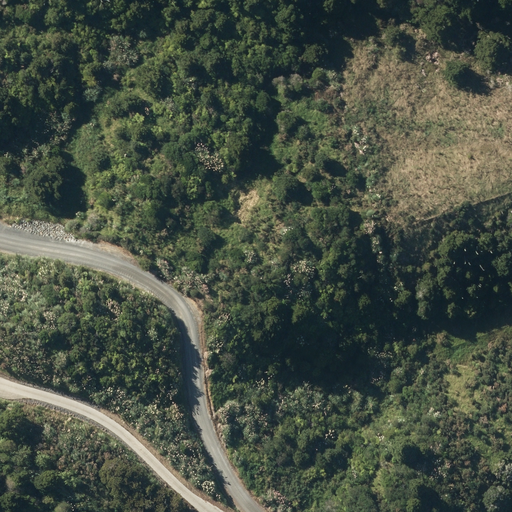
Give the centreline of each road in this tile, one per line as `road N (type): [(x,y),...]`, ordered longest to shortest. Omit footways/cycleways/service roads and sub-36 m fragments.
road 1 (unclassified): [(253,511),(205,425),(190,331),(172,299),(115,264),(0,237)]
road 2 (residential): [(0,379),(87,405),(210,511)]
